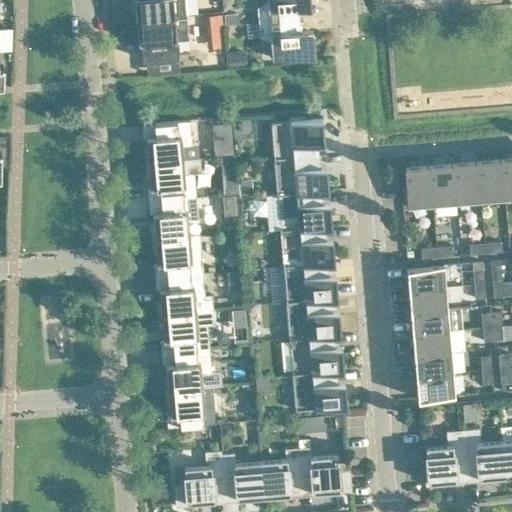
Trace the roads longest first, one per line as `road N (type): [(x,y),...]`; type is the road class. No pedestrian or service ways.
road 1 (residential): [(382,511),(353,140)]
road 2 (residential): [(102,266),(78,0)]
road 3 (residential): [(115,400),(102,266)]
